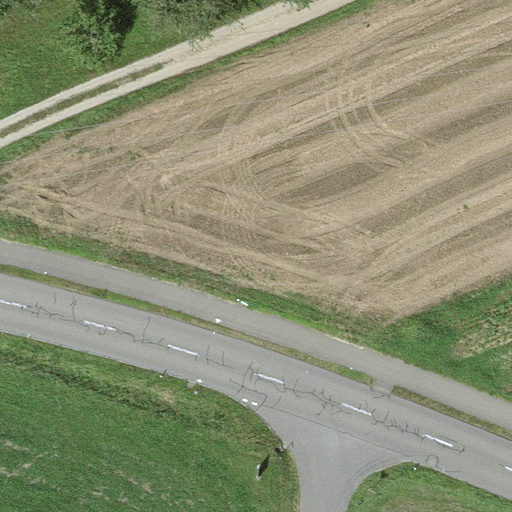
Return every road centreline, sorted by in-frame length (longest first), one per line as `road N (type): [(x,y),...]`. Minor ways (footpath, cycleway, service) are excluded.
road 1 (tertiary): [(0,301),(261,375),(511,471)]
road 2 (track): [(0,129),(312,0)]
